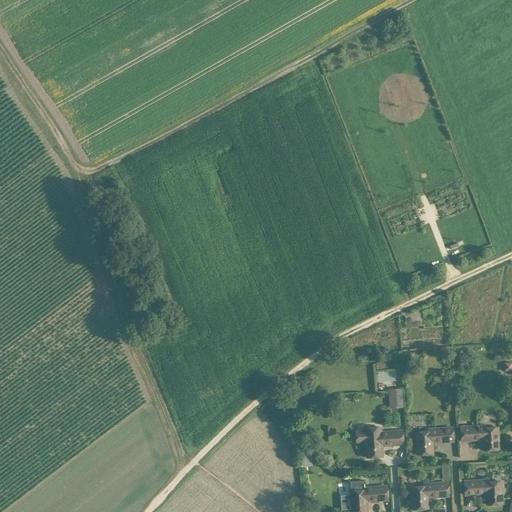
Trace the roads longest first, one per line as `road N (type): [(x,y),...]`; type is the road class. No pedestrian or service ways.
road 1 (track): [(189,466),(130,335),(81,175),(0,41)]
road 2 (track): [(511,272),(319,357),(244,414),(142,511)]
road 3 (track): [(81,175),(401,0)]
